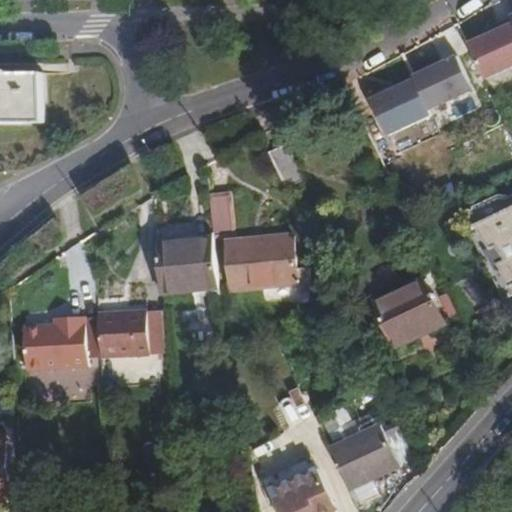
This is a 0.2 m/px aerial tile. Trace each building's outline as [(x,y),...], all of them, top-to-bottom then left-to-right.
[(511,13),(466,32),(486,82),(511,71),(511,13)] [(423,49),(404,58),(412,76),(431,67),(423,49)] [(0,124),(47,125),(45,75),(2,75),(0,74),(0,124)] [(389,94),(359,109),(372,138),(403,123),(389,94)] [(271,154),(288,190),(307,181),(290,145),(271,154)] [(212,198),(215,235),(234,234),(231,196),(212,198)] [(507,263),(500,266),(511,290),(511,289),(511,211),(477,228),(493,252),(499,249),(507,263)] [(159,239),(159,247),(214,243),(213,235),(159,239)] [(312,268),(300,269),(296,236),(230,242),(234,290),(299,284),(300,294),(314,293),(312,268)] [(218,298),(214,243),(159,247),(163,293),(192,291),(193,300),(218,298)] [(493,252),(500,266),(507,263),(499,249),(493,252)] [(378,304),(399,348),(444,327),(423,282),(378,304)] [(77,313),(80,365),(89,365),(86,312),(77,313)] [(80,365),(77,313),(56,314),(56,322),(23,325),(26,369),(80,365)] [(147,313),(119,315),(122,358),(148,357),(147,313)] [(100,360),(122,358),(119,315),(97,316),(100,360)] [(368,421),(392,472),(401,468),(378,417),(368,421)] [(364,486),(392,472),(368,421),(359,426),(363,436),(345,444),(364,486)] [(364,486),(345,444),(331,451),(350,492),(364,486)] [(0,448),(0,497),(9,497),(7,448),(0,448)] [(315,511),(314,509),(332,500),(317,470),(272,491),(281,511),(315,511)] [(0,497),(0,507),(10,507),(9,497),(0,497)] [(337,511),(332,500),(314,509),(315,511),(337,511)]
